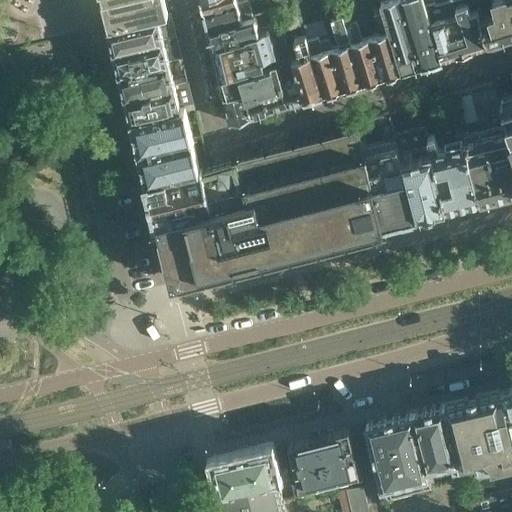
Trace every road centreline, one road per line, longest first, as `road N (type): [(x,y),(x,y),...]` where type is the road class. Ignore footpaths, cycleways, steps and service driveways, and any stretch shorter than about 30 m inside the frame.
road 1 (residential): [(511,55),(232,141),(219,135),(182,0)]
road 2 (unclassified): [(511,270),(145,361)]
road 3 (residential): [(145,361),(63,46)]
road 4 (tertiary): [(134,426),(345,368)]
road 5 (residential): [(345,368),(387,392),(511,361)]
road 6 (tertiary): [(345,368),(511,324)]
road 7 (unclassified): [(145,361),(0,396)]
road 8 (residential): [(345,368),(378,511)]
road 9 (tertiary): [(0,459),(134,426)]
